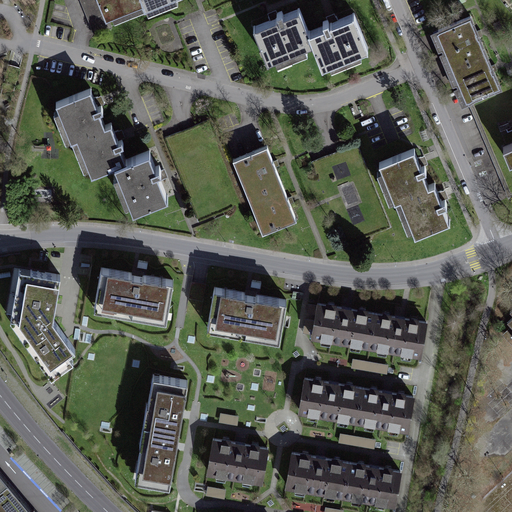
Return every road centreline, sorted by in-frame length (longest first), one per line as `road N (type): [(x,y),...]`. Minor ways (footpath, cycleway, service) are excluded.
road 1 (residential): [(0,238),(111,235),(387,276),(499,250)]
road 2 (residential): [(420,64),(377,86),(296,105),(33,44)]
road 3 (unknown): [(195,249),(184,324),(201,368),(191,485)]
road 4 (residential): [(499,250),(420,64)]
road 5 (tertiary): [(0,386),(112,511)]
